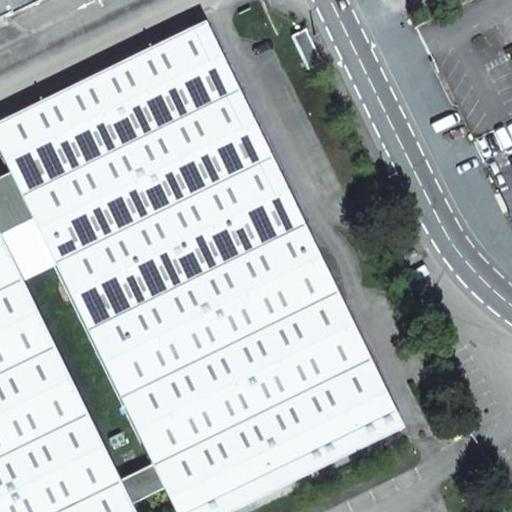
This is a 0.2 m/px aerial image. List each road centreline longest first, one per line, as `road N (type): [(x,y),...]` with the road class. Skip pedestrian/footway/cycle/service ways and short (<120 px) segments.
road 1 (unclassified): [(511,301),(459,253),(330,0)]
road 2 (unknown): [(205,0),(0,102)]
road 3 (unknown): [(511,402),(476,434),(347,511)]
road 4 (unknown): [(372,85),(471,42),(511,13)]
